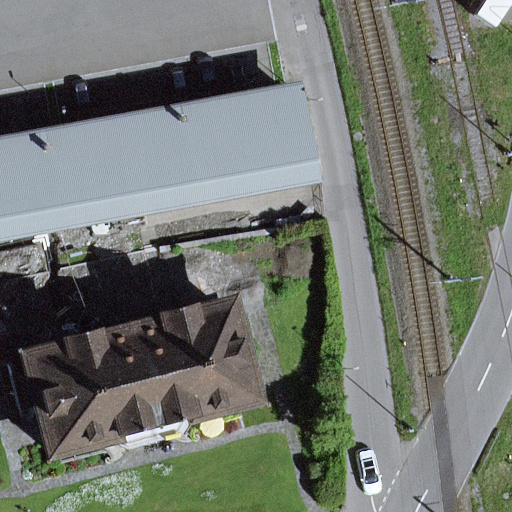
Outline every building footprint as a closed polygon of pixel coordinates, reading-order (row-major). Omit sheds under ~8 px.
[(0,219),(300,164),(287,91),(0,144),(0,219)] [(151,317),(153,325),(121,333),(147,435),(159,439),(177,434),(181,427),(178,417),(236,402),(245,399),(233,353),(225,321),(221,307),(185,316),(183,308),(151,317)] [(240,317),(225,321),(233,353),(248,349),(240,317)] [(122,448),(140,444),(147,435),(121,333),(90,341),(88,333),(56,342),(58,349),(21,359),(25,373),(33,404),(45,451),(55,449),(112,434),(115,444),(122,448)] [(10,377),(18,408),(33,404),(25,373),(10,377)] [(191,430),(240,417),(236,402),(178,417),(181,427),(191,430)] [(58,464),(107,452),(115,444),(112,434),(55,449),(58,464)]
